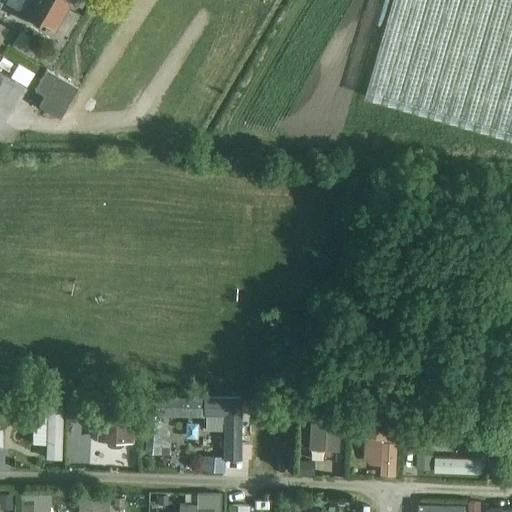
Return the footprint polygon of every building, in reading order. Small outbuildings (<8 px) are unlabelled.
[(29,0),(22,12),(54,31),(68,7),(65,5),(67,0),(29,0)] [(511,0),(393,0),(365,99),(511,140),(511,0)] [(0,43),(9,28),(0,23),(0,43)] [(3,55),(0,66),(0,78),(9,81),(15,59),(3,55)] [(25,98),(31,88),(15,78),(9,89),(25,98)] [(42,112),(54,95),(44,88),(32,105),(42,112)] [(96,414),(95,454),(132,455),(134,415),(96,414)] [(201,428),(202,419),(157,418),(157,427),(201,428)] [(204,441),(222,441),(223,422),(205,422),(204,441)] [(309,430),(307,459),(338,461),(339,432),(309,430)] [(158,465),(162,435),(150,434),(147,464),(158,465)] [(351,451),(364,451),(363,477),(379,478),(379,489),(394,490),(396,438),(351,436),(351,451)] [(450,472),(489,475),(490,455),(451,453),(450,472)] [(128,503),(127,511),(167,511),(167,503),(128,503)] [(221,511),(222,504),(199,503),(198,511),(221,511)]
